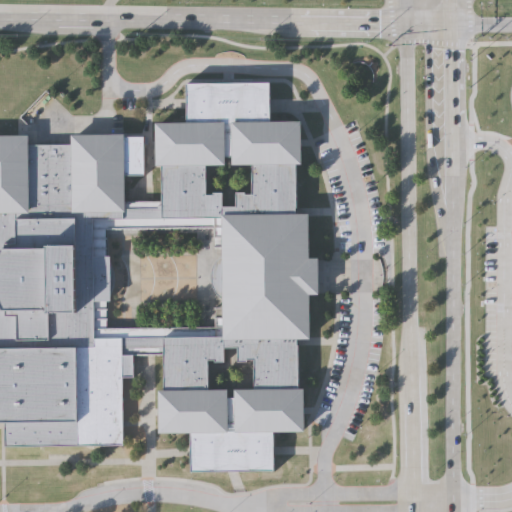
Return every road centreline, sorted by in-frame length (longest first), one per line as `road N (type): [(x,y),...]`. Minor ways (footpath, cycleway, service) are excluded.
road 1 (secondary): [(406,20),(414,511)]
road 2 (secondary): [(0,17),(406,20)]
road 3 (secondary): [(455,502),(454,233)]
road 4 (secondary): [(454,233),(451,20)]
